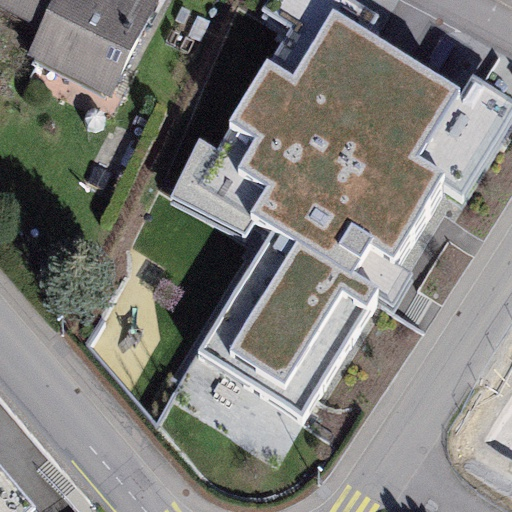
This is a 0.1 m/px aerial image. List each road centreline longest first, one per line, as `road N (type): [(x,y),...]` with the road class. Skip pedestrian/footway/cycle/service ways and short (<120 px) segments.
road 1 (residential): [(511,271),(389,466)]
road 2 (residential): [(0,353),(134,511)]
